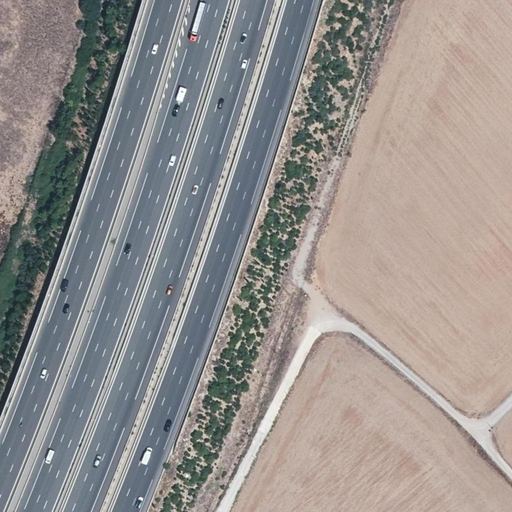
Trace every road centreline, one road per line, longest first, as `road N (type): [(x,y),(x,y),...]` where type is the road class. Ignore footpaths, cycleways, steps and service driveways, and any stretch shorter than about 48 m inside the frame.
road 1 (motorway): [(215,0),(111,319),(37,511)]
road 2 (motorway): [(76,511),(164,280),(253,0)]
road 3 (motorway): [(125,511),(300,0)]
road 4 (motorway): [(168,0),(65,315),(0,483)]
road 5 (track): [(511,481),(437,401),(345,323),(301,351),(219,511)]
road 6 (track): [(345,323),(314,300),(297,274),(390,0)]
